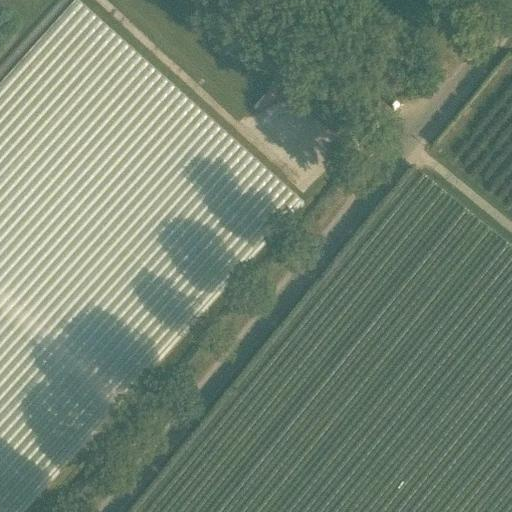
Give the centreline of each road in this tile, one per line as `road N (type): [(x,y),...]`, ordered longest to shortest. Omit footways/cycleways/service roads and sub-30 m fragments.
road 1 (unclassified): [(511,22),(109,511)]
road 2 (unknown): [(408,141),(511,227)]
